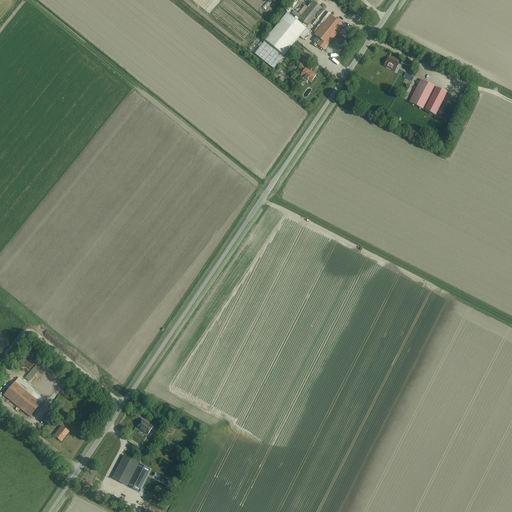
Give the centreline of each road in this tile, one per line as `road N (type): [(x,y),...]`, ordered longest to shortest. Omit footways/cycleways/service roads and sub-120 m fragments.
road 1 (unclassified): [(51,511),(397,0)]
road 2 (track): [(0,359),(30,329),(124,405)]
